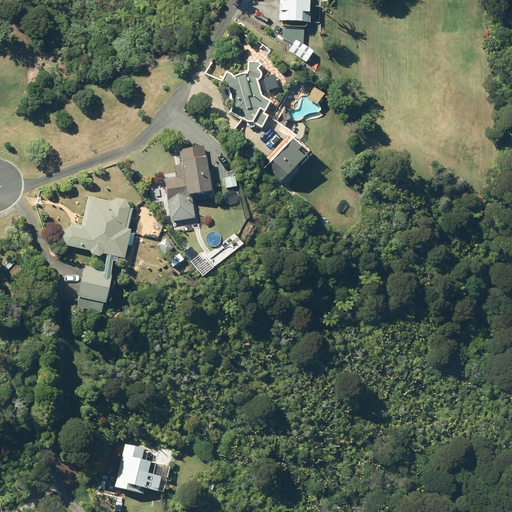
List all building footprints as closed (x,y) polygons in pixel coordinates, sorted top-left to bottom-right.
[(278,0),(277,23),(309,25),(310,0),(278,0)] [(286,52),(304,64),(313,50),(294,39),(286,52)] [(256,70),(255,69),(259,64),(256,62),(247,61),(247,70),(244,71),(244,73),(241,73),(237,74),(235,75),(231,76),(224,72),(219,81),(223,84),(229,106),(227,112),(244,122),(246,122),(246,126),(249,128),(253,127),(254,124),(260,128),(266,116),(261,114),(268,101),(259,95),(254,80),(256,79),(257,78),(258,77),(259,75),(258,73),(258,71),(256,70)] [(305,97),(315,104),(323,94),(312,87),(305,97)] [(218,137),(207,137),(208,149),(219,148),(218,137)] [(287,139),(268,161),(282,175),(299,157),(291,150),(295,146),(287,139)] [(179,161),(177,161),(179,175),(162,179),(166,201),(210,194),(202,146),(178,150),(179,161)] [(289,204),(299,211),(306,201),(295,194),(289,204)] [(100,254),(122,258),(128,229),(125,229),(130,208),(126,207),(127,206),(122,200),(113,198),(108,201),(86,196),(79,226),(68,224),(68,226),(60,231),(58,239),(63,245),(86,250),(88,255),(96,256),(100,254)] [(189,247),(183,252),(190,260),(196,255),(189,247)] [(166,261),(171,267),(182,259),(178,253),(166,261)] [(109,271),(83,265),(82,269),(80,268),(74,297),(76,297),(74,307),(99,312),(109,271)] [(113,300),(101,308),(108,317),(120,309),(113,300)] [(123,444),(112,487),(141,494),(143,489),(161,493),(167,467),(144,461),(146,450),(123,444)]
